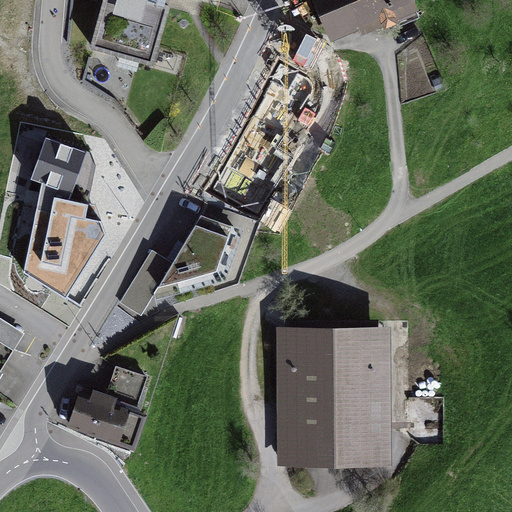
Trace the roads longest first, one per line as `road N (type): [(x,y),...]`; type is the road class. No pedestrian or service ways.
road 1 (track): [(76,353),(95,358),(168,317),(338,263),(511,153)]
road 2 (residential): [(182,181),(53,71),(56,0)]
road 3 (residential): [(274,0),(182,181)]
road 4 (residential): [(182,181),(76,353)]
road 5 (residential): [(76,353),(14,457)]
road 6 (residential): [(14,457),(88,476),(114,511)]
